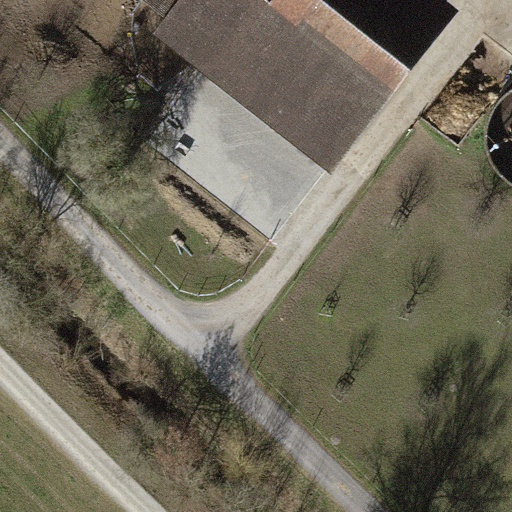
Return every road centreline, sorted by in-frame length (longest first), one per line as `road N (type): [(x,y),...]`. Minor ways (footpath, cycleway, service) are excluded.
road 1 (track): [(392,511),(205,342),(0,122)]
road 2 (track): [(0,368),(137,511)]
